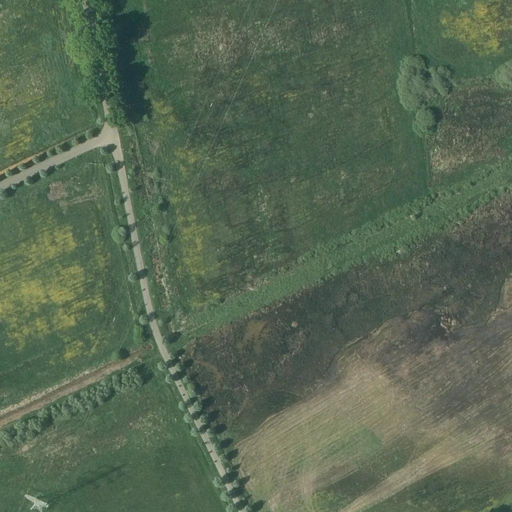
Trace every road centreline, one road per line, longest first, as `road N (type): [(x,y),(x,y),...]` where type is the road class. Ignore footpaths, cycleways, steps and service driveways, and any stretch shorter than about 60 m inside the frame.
road 1 (unclassified): [(241,511),(162,349),(86,0)]
road 2 (track): [(511,180),(162,349)]
road 3 (track): [(0,426),(162,349)]
